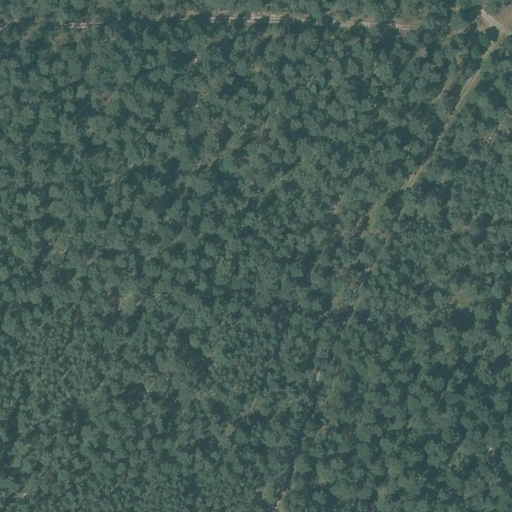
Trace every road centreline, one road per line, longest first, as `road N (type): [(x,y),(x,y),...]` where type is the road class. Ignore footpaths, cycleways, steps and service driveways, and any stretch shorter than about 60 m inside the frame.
road 1 (unknown): [(0,48),(289,40),(438,42),(453,52),(455,72),(331,300),(253,511)]
road 2 (track): [(473,0),(503,25),(412,171),(343,307),(274,511)]
road 3 (track): [(503,25),(170,20),(0,28)]
